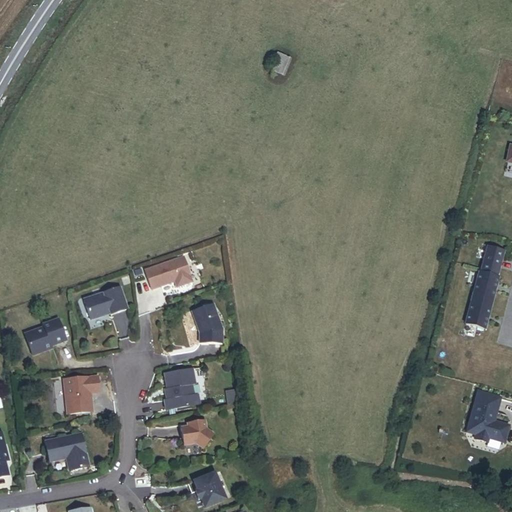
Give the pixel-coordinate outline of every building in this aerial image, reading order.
[(302,68),(288,62),(282,79),(295,85),(302,68)] [(497,331),(510,278),(509,278),(511,264),(511,250),(497,247),(490,274),(489,273),(475,326),(497,331)] [(195,281),(187,257),(149,271),(155,289),(178,281),(180,287),(195,281)] [(130,309),(124,288),(87,300),(94,320),(114,313),(114,314),(130,309)] [(213,306),(192,314),(200,335),(200,344),(222,344),(222,330),(213,306)] [(45,328),(26,335),(34,356),(53,349),(52,347),(67,341),(59,320),(44,326),(45,328)] [(199,369),(171,375),(174,389),(171,389),(173,400),(170,400),(172,410),(206,404),(204,394),(200,395),(198,385),(201,384),(199,369)] [(102,393),(100,377),(66,382),(71,416),(96,412),(93,394),(102,393)] [(511,442),(511,425),(501,423),(507,399),(484,393),(473,434),(485,437),(485,441),(495,443),(496,440),(511,444),(511,442)] [(184,447),(196,445),(203,450),(213,435),(206,431),(204,422),(191,424),(191,428),(181,429),(184,447)] [(3,431),(0,431),(0,475),(8,474),(5,460),(9,459),(3,431)] [(80,435),(45,443),(50,463),(66,459),(69,472),(88,468),(80,435)] [(221,511),(230,509),(218,480),(195,489),(204,511),(221,511)]
